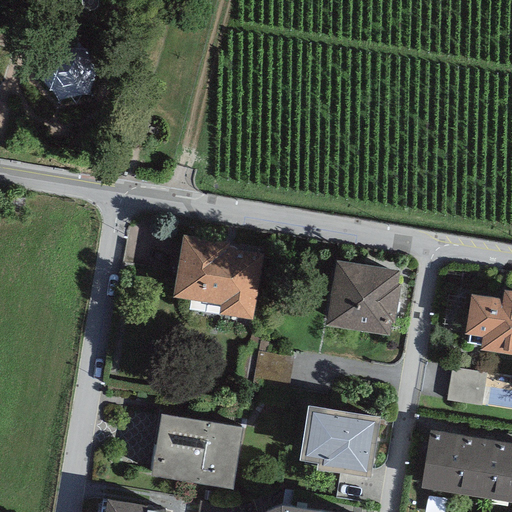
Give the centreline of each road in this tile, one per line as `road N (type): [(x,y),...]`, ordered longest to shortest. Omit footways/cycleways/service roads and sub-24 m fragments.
road 1 (residential): [(120,191),(65,511)]
road 2 (residential): [(120,191),(429,248)]
road 3 (residential): [(389,511),(429,248)]
road 4 (track): [(175,202),(225,0)]
road 5 (residential): [(0,168),(120,191)]
